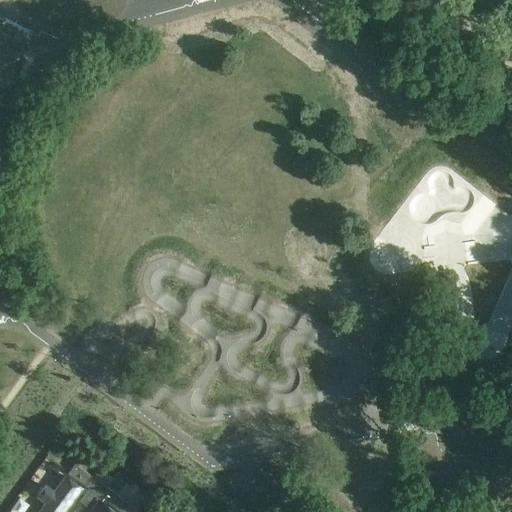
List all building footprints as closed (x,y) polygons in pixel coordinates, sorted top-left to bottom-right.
[(86,487),(93,477),(75,464),(68,473),(86,487)] [(66,511),(84,488),(67,475),(55,491),(46,485),(36,497),(45,504),(38,511),(66,511)] [(91,510),(100,497),(107,487),(93,477),(86,487),(89,489),(80,502),(91,510)] [(125,501),(107,487),(100,497),(118,510),(125,501)] [(115,511),(99,500),(90,511),(115,511)] [(139,511),(140,511),(125,501),(118,510),(120,511),(139,511)]
